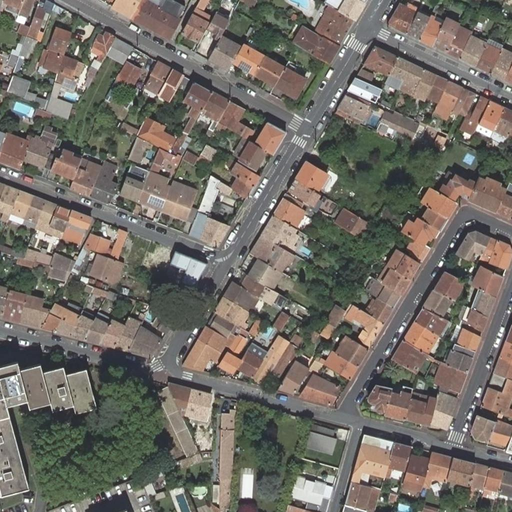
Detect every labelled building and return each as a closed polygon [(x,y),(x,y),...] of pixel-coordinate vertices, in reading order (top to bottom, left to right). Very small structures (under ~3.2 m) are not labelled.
[(24,0),(4,0),(4,1),(8,2),(6,9),(19,14),(24,0)] [(24,0),(19,14),(27,17),(33,0),(24,0)] [(121,7),(119,10),(131,17),(140,0),(115,0),(113,4),(121,7)] [(140,0),(131,17),(151,28),(161,8),(165,0),(160,0),(157,6),(145,0),(140,0)] [(151,28),(171,39),(181,20),(178,18),(182,10),(169,3),(171,0),(170,0),(165,0),(161,8),(151,28)] [(200,0),(196,8),(183,32),(198,40),(211,16),(202,11),(208,1),(208,0),(200,0)] [(339,11),(355,20),(365,3),(361,0),(326,0),(325,3),(330,6),(339,11)] [(30,27),(29,29),(38,32),(46,10),(44,9),(46,3),(39,1),(30,27)] [(388,25),(407,34),(418,12),(400,4),(388,25)] [(420,40),(432,46),(445,21),(435,16),(440,6),(436,4),(430,18),(420,40)] [(347,33),(355,20),(339,11),(330,6),(323,19),(330,23),(347,33)] [(407,34),(420,40),(430,18),(418,12),(407,34)] [(221,35),(227,23),(222,21),(223,18),(219,16),(215,13),(207,29),(210,31),(212,32),(211,35),(219,39),(221,35)] [(27,17),(19,14),(16,21),(24,24),(27,17)] [(8,18),(4,27),(13,30),(16,21),(8,18)] [(446,52),(458,27),(459,25),(446,18),(445,21),(432,46),(446,52)] [(322,36),(330,23),(323,19),(315,32),(322,36)] [(339,46),(347,33),(330,23),(322,36),(324,37),(339,46)] [(30,27),(22,24),(18,33),(23,35),(27,36),(29,29),(30,27)] [(329,63),(339,46),(324,37),(322,36),(315,32),(304,26),(293,43),(297,46),(304,49),(309,41),(318,46),(313,55),(329,63)] [(471,36),(472,33),(458,27),(446,52),(460,59),(471,36)] [(67,47),(72,33),(58,28),(49,51),(45,50),(40,62),(39,65),(40,65),(38,71),(45,74),(47,68),(58,72),(63,57),(67,47)] [(38,32),(29,29),(27,36),(35,39),(38,32)] [(92,66),(95,69),(97,71),(107,54),(116,38),(106,32),(104,37),(99,35),(94,47),(92,51),(100,55),(97,61),(95,60),(92,66)] [(242,47),(221,35),(219,39),(208,60),(229,71),(233,62),(242,47)] [(27,36),(25,41),(24,44),(30,47),(35,49),(38,40),(35,39),(27,36)] [(460,59),(476,66),(488,40),(485,39),(483,42),(471,36),(460,59)] [(116,38),(107,54),(124,64),(133,47),(116,38)] [(255,51),(259,45),(250,40),(246,46),(250,48),(255,51)] [(476,66),(490,73),(501,50),(489,44),(491,41),(488,40),(476,66)] [(30,47),(24,44),(23,46),(21,52),(20,54),(26,56),(30,47)] [(254,73),(264,57),(255,51),(250,48),(246,46),(243,45),(242,47),(233,62),(254,73)] [(375,46),(365,63),(370,66),(376,69),(381,71),(389,74),(397,57),(375,46)] [(490,73),(505,80),(511,64),(511,52),(502,48),(501,50),(490,73)] [(95,60),(97,61),(100,55),(92,51),(90,57),(95,60)] [(9,64),(15,67),(19,57),(13,54),(9,64)] [(83,64),(63,57),(58,72),(55,83),(60,85),(74,90),(78,79),(83,64)] [(275,85),(284,68),(279,65),(264,57),(254,73),(275,85)] [(386,82),(400,89),(400,88),(411,63),(397,57),(389,74),(386,82)] [(173,70),(158,61),(153,68),(150,74),(153,76),(146,88),(159,94),(173,70)] [(127,62),(118,80),(122,82),(132,87),(141,70),(127,62)] [(411,63),(400,88),(413,94),(415,91),(425,69),(411,63)] [(275,85),(296,97),(305,80),(293,73),(296,67),(290,64),(288,67),(286,65),(284,68),(275,85)] [(91,66),(87,74),(93,78),(97,71),(95,69),(92,66),(91,66)] [(425,69),(415,91),(427,97),(437,75),(425,69)] [(184,76),(173,70),(159,94),(170,100),(177,88),(184,76)] [(361,70),(356,77),(369,83),(373,75),(361,70)] [(449,81),(437,75),(427,97),(426,100),(427,101),(429,99),(435,102),(435,101),(439,103),(449,81)] [(11,78),(6,91),(24,98),(30,82),(12,76),(11,78)] [(194,81),(184,76),(177,88),(188,93),(194,81)] [(356,77),(348,91),(376,103),(377,101),(382,89),(369,83),(356,77)] [(110,91),(108,94),(113,98),(122,82),(118,80),(116,79),(115,82),(110,91)] [(212,91),(194,81),(188,93),(184,100),(197,108),(184,132),(188,134),(191,129),(202,110),(212,91)] [(463,87),(449,81),(439,103),(435,111),(448,117),(452,109),(463,87)] [(50,102),(56,104),(60,85),(55,83),(50,102)] [(127,103),(133,106),(137,97),(141,90),(135,87),(127,103)] [(470,90),(463,87),(452,109),(459,112),(470,90)] [(477,94),(470,90),(459,112),(466,115),(467,112),(477,94)] [(230,101),(212,91),(202,110),(204,112),(204,114),(214,119),(209,128),(214,131),(216,126),(218,122),(221,117),(230,101)] [(346,94),(335,112),(353,121),(355,116),(362,119),(367,109),(370,103),(358,98),(357,99),(346,94)] [(466,115),(461,125),(459,128),(467,131),(474,134),(475,131),(479,124),(490,101),(482,96),(472,115),(467,112),(466,115)] [(43,110),(47,112),(50,102),(37,97),(35,102),(40,104),(45,106),(43,110)] [(245,109),(230,101),(221,117),(218,122),(227,127),(233,131),(238,122),(241,116),(245,109)] [(479,124),(493,131),(505,107),(490,101),(479,124)] [(50,102),(47,112),(50,113),(59,116),(62,107),(50,102)] [(64,102),(62,107),(59,116),(68,120),(72,105),(64,102)] [(50,113),(47,112),(43,110),(45,106),(40,104),(38,108),(36,115),(48,119),(50,113)] [(511,110),(505,107),(493,131),(507,137),(510,133),(511,127),(511,110)] [(371,111),(367,109),(362,119),(366,121),(371,111)] [(377,133),(384,136),(389,126),(395,128),(399,130),(414,137),(419,126),(420,124),(403,117),(403,115),(396,111),(394,116),(386,113),(385,115),(378,130),(377,133)] [(143,124),(140,131),(137,136),(154,144),(168,152),(175,139),(161,132),(164,126),(146,117),(143,124)] [(218,122),(216,126),(224,131),(227,127),(218,122)] [(254,131),(238,122),(233,131),(245,138),(248,139),(248,140),(254,131)] [(267,151),(273,155),(286,132),(268,122),(255,144),(267,151)] [(126,124),(123,129),(128,132),(137,136),(140,131),(126,124)] [(479,124),(475,131),(489,138),(493,131),(479,124)] [(41,138),(35,136),(33,143),(30,142),(23,160),(44,168),(44,167),(51,170),(56,156),(50,154),(57,135),(50,132),(52,128),(46,125),(41,138)] [(0,146),(0,161),(20,169),(23,160),(30,142),(33,143),(35,136),(29,133),(27,139),(11,133),(13,128),(8,127),(1,147),(0,146)] [(182,131),(170,153),(176,156),(181,147),(188,134),(184,132),(182,131)] [(493,131),(489,138),(504,145),(507,139),(507,137),(493,131)] [(148,142),(137,136),(128,158),(139,163),(146,146),(149,148),(141,168),(131,164),(120,194),(138,201),(149,171),(160,148),(151,143),(148,142)] [(446,139),(440,136),(436,143),(442,146),(446,139)] [(236,154),(241,156),(250,141),(248,140),(248,139),(245,138),(236,154)] [(256,169),(267,151),(255,144),(252,142),(250,141),(240,159),(256,169)] [(207,144),(201,155),(210,160),(210,161),(216,150),(207,144)] [(170,153),(160,148),(149,171),(157,174),(164,157),(178,163),(185,149),(181,147),(176,156),(170,153)] [(482,153),(488,156),(489,155),(490,150),(485,147),(482,153)] [(51,170),(74,178),(81,159),(73,156),(74,152),(63,148),(60,158),(56,156),(51,170)] [(194,166),(198,159),(198,158),(187,152),(183,159),(194,166)] [(210,160),(201,155),(198,158),(198,159),(207,164),(210,160)] [(74,178),(70,188),(90,196),(102,167),(81,158),(81,159),(74,178)] [(230,170),(232,171),(238,162),(231,158),(227,164),(232,167),(230,170)] [(306,161),(295,179),(320,193),(322,190),(319,189),(327,174),(306,161)] [(102,167),(90,196),(110,204),(118,184),(111,182),(117,167),(104,162),(102,167)] [(254,186),(260,176),(238,162),(231,173),(239,178),(254,186)] [(149,171),(138,201),(158,209),(168,185),(167,184),(169,179),(169,178),(159,175),(157,174),(149,171)] [(233,189),(211,175),(205,192),(209,194),(212,186),(229,195),(233,189)] [(463,192),(470,195),(476,183),(469,179),(468,181),(455,175),(452,180),(450,180),(446,186),(443,185),(439,192),(454,200),(458,194),(463,192)] [(503,194),(504,194),(506,189),(478,177),(476,182),(483,186),(485,183),(497,188),(496,191),(503,194)] [(247,198),(254,186),(239,178),(233,189),(247,198)] [(295,179),(288,191),(296,196),(297,195),(302,198),(301,199),(314,207),(322,194),(320,193),(295,179)] [(186,220),(194,223),(195,219),(199,209),(192,207),(197,192),(197,191),(173,181),(171,186),(162,211),(186,220)] [(468,200),(496,212),(503,194),(496,191),(497,188),(485,183),(483,186),(476,182),(476,183),(470,195),(468,200)] [(11,212),(20,190),(6,185),(0,200),(0,210),(7,214),(5,221),(8,222),(9,218),(11,212)] [(158,209),(162,211),(171,186),(168,185),(158,209)] [(448,218),(457,202),(454,200),(439,192),(430,187),(428,190),(433,193),(428,202),(423,199),(422,201),(430,206),(448,218)] [(25,219),(34,195),(20,190),(11,212),(21,216),(19,222),(18,225),(21,227),(23,221),(25,219)] [(433,193),(428,190),(423,199),(428,202),(433,193)] [(273,215),(296,229),(306,212),(301,209),(303,204),(286,193),(283,198),(273,215)] [(496,212),(510,218),(511,213),(511,197),(504,194),(503,194),(496,212)] [(36,227),(46,200),(34,195),(25,219),(23,221),(36,227)] [(208,217),(214,203),(202,199),(199,209),(195,219),(200,221),(203,215),(208,217)] [(48,231),(58,204),(46,200),(36,227),(48,231)] [(68,220),(72,210),(58,204),(48,231),(62,237),(68,220)] [(440,231),(448,218),(430,206),(422,219),(434,227),(440,231)] [(386,207),(375,225),(385,231),(395,212),(386,207)] [(335,223),(340,226),(351,232),(360,217),(349,210),(344,208),(335,223)] [(87,227),(91,217),(72,210),(68,220),(86,227),(87,227)] [(21,216),(11,212),(9,218),(12,219),(19,222),(21,216)] [(194,223),(189,235),(218,246),(231,226),(203,215),(200,221),(195,219),(194,223)] [(273,215),(261,234),(284,248),(296,229),(273,215)] [(440,231),(434,227),(422,219),(414,215),(410,221),(409,221),(405,227),(400,225),(398,229),(418,241),(424,243),(428,237),(431,239),(433,235),(436,238),(440,231)] [(360,217),(351,232),(357,236),(366,221),(360,217)] [(80,244),(86,227),(68,220),(62,237),(61,237),(80,244)] [(468,232),(456,253),(468,260),(473,251),(482,255),(491,237),(475,230),(468,232)] [(120,234),(116,245),(122,248),(125,239),(127,233),(119,231),(118,233),(120,234)] [(110,241),(90,234),(84,246),(119,259),(122,248),(116,245),(114,250),(108,248),(110,241)] [(282,273),(284,274),(296,255),(284,248),(261,234),(250,254),(258,258),(282,273)] [(498,240),(491,237),(487,248),(494,251),(498,240)] [(490,262),(506,268),(511,252),(509,245),(498,240),(494,251),(490,262)] [(422,261),(430,247),(424,243),(418,241),(417,243),(412,241),(407,249),(411,251),(410,254),(422,261)] [(146,269),(166,276),(174,252),(148,242),(146,251),(152,253),(148,264),(137,259),(135,265),(146,269)] [(0,245),(0,252),(4,253),(11,255),(12,250),(0,245)] [(375,262),(382,251),(373,246),(367,257),(375,262)] [(26,253),(12,250),(11,255),(19,257),(24,258),(26,253)] [(39,253),(27,250),(26,253),(24,258),(35,261),(36,261),(39,253)] [(421,263),(397,250),(387,265),(394,270),(411,279),(421,263)] [(39,253),(36,261),(51,265),(54,257),(39,253)] [(68,278),(76,262),(55,254),(54,257),(51,265),(52,265),(49,273),(47,279),(52,280),(52,277),(67,280),(68,278)] [(114,272),(119,261),(99,254),(91,274),(116,284),(120,275),(114,272)] [(24,258),(19,257),(17,262),(33,266),(35,261),(24,258)] [(258,258),(248,274),(273,289),(282,273),(258,258)] [(36,261),(35,261),(33,266),(33,269),(49,273),(52,265),(51,265),(36,261)] [(124,263),(119,261),(114,272),(120,275),(124,263)] [(479,288),(496,297),(503,276),(482,266),(472,285),(479,288)] [(368,278),(369,275),(370,273),(361,268),(358,273),(368,278)] [(194,286),(201,275),(184,269),(180,281),(194,286)] [(389,287),(401,295),(411,279),(394,270),(387,281),(383,278),(381,282),(389,287)] [(445,271),(434,289),(451,298),(454,300),(457,292),(458,293),(461,287),(460,286),(464,280),(445,271)] [(258,296),(265,301),(271,292),(273,289),(248,274),(241,286),(256,295),(258,296)] [(368,278),(362,288),(365,290),(373,277),(369,275),(368,278)] [(381,300),(394,307),(401,295),(389,287),(381,282),(373,277),(365,290),(378,298),(381,300)] [(258,296),(256,295),(241,286),(233,281),(224,297),(249,311),(249,312),(258,296)] [(0,317),(2,318),(9,290),(0,287),(0,317)] [(92,292),(107,296),(109,292),(94,287),(92,292)] [(121,287),(119,293),(126,295),(128,289),(121,287)] [(471,308),(488,316),(496,297),(479,288),(471,308)] [(434,289),(423,307),(441,316),(451,298),(434,289)] [(2,318),(19,322),(26,295),(9,290),(2,318)] [(110,292),(108,298),(115,301),(117,295),(110,292)] [(19,322),(41,328),(49,313),(51,309),(41,307),(43,299),(32,296),(26,295),(19,322)] [(241,328),(244,329),(247,324),(243,322),(249,311),(224,297),(215,312),(219,314),(241,328)] [(368,314),(384,323),(394,307),(381,300),(378,298),(376,302),(368,314)] [(366,312),(368,314),(376,302),(373,300),(366,312)] [(55,332),(70,336),(83,310),(68,304),(66,308),(55,302),(51,309),(49,313),(41,328),(55,332)] [(373,341),(384,323),(368,314),(366,312),(356,306),(352,303),(351,303),(346,311),(344,315),(364,328),(360,333),(357,339),(366,344),(370,347),(373,341)] [(162,309),(151,305),(149,308),(159,314),(162,309)] [(337,327),(344,315),(346,311),(336,305),(327,321),(330,323),(336,327),(337,327)] [(460,326),(464,328),(481,336),(483,330),(488,316),(471,308),(467,306),(462,320),(460,326)] [(423,307),(415,320),(435,333),(439,335),(444,339),(446,334),(441,331),(448,320),(441,316),(423,307)] [(178,314),(162,309),(159,314),(153,325),(166,333),(178,314)] [(70,336),(85,340),(96,316),(83,310),(70,336)] [(281,331),(290,316),(283,311),(273,326),(281,331)] [(85,340),(100,344),(112,319),(98,312),(96,316),(85,340)] [(215,312),(206,325),(210,328),(219,314),(215,312)] [(237,328),(240,330),(241,328),(219,314),(210,328),(230,340),(237,328)] [(112,319),(100,344),(114,347),(128,320),(125,318),(124,319),(114,315),(112,319)] [(128,320),(114,347),(128,351),(141,326),(142,322),(129,317),(128,320)] [(250,333),(255,336),(265,321),(259,318),(250,333)] [(415,320),(404,339),(427,354),(429,351),(425,349),(435,333),(415,320)] [(329,339),(336,327),(330,323),(323,336),(329,339)] [(206,325),(198,339),(225,354),(227,352),(222,350),(225,344),(230,347),(233,342),(230,340),(210,328),(206,325)] [(457,325),(451,341),(458,344),(464,328),(460,326),(457,325)] [(141,326),(128,351),(152,357),(162,340),(154,334),(149,331),(141,326)] [(233,373),(237,367),(241,360),(236,357),(246,339),(244,338),(248,332),(244,329),(241,328),(240,330),(241,330),(233,342),(230,347),(227,352),(225,354),(219,364),(218,365),(233,373)] [(458,344),(475,351),(481,336),(464,328),(458,344)] [(314,343),(320,334),(314,330),(308,339),(314,343)] [(292,367),(295,361),(299,355),(294,352),(297,348),(294,346),(300,336),(295,332),(289,343),(288,344),(271,372),(279,377),(287,364),(292,367)] [(425,349),(429,351),(439,335),(435,333),(425,349)] [(268,370),(271,372),(288,344),(281,339),(282,338),(278,335),(269,350),(252,377),(260,382),(268,370)] [(358,366),(369,349),(347,335),(336,353),(358,366)] [(183,365),(207,372),(207,369),(213,360),(219,364),(225,354),(198,339),(183,365)] [(422,354),(425,357),(433,361),(434,359),(434,358),(427,354),(404,339),(392,359),(399,363),(412,371),(422,354)] [(511,342),(506,340),(500,356),(511,361),(511,342)] [(447,363),(468,372),(473,357),(475,351),(458,344),(455,351),(452,350),(447,363)] [(237,367),(252,377),(269,350),(266,348),(263,354),(250,346),(241,360),(237,367)] [(350,380),(358,366),(336,353),(334,352),(328,362),(322,358),(320,362),(323,364),(326,365),(350,380)] [(412,371),(416,373),(425,357),(422,354),(412,371)] [(508,378),(511,379),(511,361),(500,356),(494,373),(508,378)] [(319,372),(323,364),(320,362),(316,359),(311,367),(309,369),(309,370),(314,374),(317,375),(319,372)] [(440,385),(448,388),(459,393),(460,393),(468,372),(447,363),(442,362),(434,359),(433,361),(432,363),(441,366),(434,383),(440,385)] [(309,370),(309,369),(295,361),(292,367),(277,390),(293,394),(309,370)] [(0,494),(28,487),(7,408),(9,408),(7,403),(27,397),(30,406),(51,400),(53,408),(73,403),(75,411),(96,405),(87,371),(66,376),(64,368),(44,374),(42,366),(21,371),(19,363),(0,368),(0,494)] [(482,406),(499,412),(511,417),(511,410),(507,409),(511,396),(511,379),(508,378),(494,373),(489,387),(482,406)] [(300,396),(330,404),(339,386),(314,374),(300,396)] [(168,384),(169,387),(181,413),(188,415),(207,419),(211,396),(211,394),(168,382),(168,384)] [(376,385),(368,398),(368,399),(368,401),(370,402),(376,404),(375,407),(377,408),(378,410),(379,411),(381,412),(383,412),(384,410),(386,410),(391,392),(392,388),(376,385)] [(385,413),(405,418),(412,392),(413,388),(403,386),(401,394),(391,392),(386,410),(385,413)] [(194,454),(198,452),(169,387),(157,392),(187,457),(194,454)] [(430,422),(447,428),(457,399),(459,393),(448,388),(445,395),(438,392),(436,399),(430,422)] [(405,418),(430,425),(430,422),(436,399),(412,392),(405,418)] [(221,511),(227,511),(227,508),(229,509),(235,423),(236,410),(222,408),(220,504),(221,509),(221,511)] [(476,437),(489,441),(495,423),(496,420),(497,417),(492,416),(490,421),(478,416),(472,431),(476,437)] [(489,441),(507,446),(511,431),(511,426),(496,420),(495,423),(489,441)] [(312,424),(311,431),(333,437),(335,430),(312,424)] [(333,437),(311,431),(306,447),(333,454),(337,438),(333,437)] [(205,435),(192,437),(199,452),(210,451),(211,434),(205,435)] [(394,442),(364,434),(351,481),(370,486),(381,490),(385,475),(394,442)] [(394,442),(385,475),(391,477),(393,466),(405,469),(411,446),(394,442)] [(453,457),(432,452),(430,459),(423,485),(429,487),(431,477),(447,481),(447,479),(453,457)] [(197,460),(194,454),(187,457),(185,458),(187,464),(197,460)] [(423,485),(430,459),(420,456),(420,458),(412,455),(403,485),(421,490),(423,485)] [(475,463),(453,457),(447,479),(465,484),(463,492),(467,493),(467,492),(475,463)] [(490,467),(475,463),(467,492),(467,493),(467,496),(471,497),(472,494),(475,484),(485,487),(490,467)] [(504,471),(490,467),(485,487),(484,490),(482,500),(485,500),(487,493),(497,495),(498,492),(504,471)] [(511,472),(504,471),(498,492),(511,495),(511,472)] [(324,485),(296,476),(291,496),(315,503),(312,511),(314,511),(326,511),(331,498),(321,495),(324,485)] [(351,481),(345,504),(364,509),(370,486),(351,481)] [(169,490),(159,493),(161,498),(171,496),(169,490)] [(398,494),(390,492),(388,501),(395,503),(397,497),(398,494)] [(159,493),(149,496),(151,501),(161,498),(159,493)] [(398,493),(398,494),(397,497),(404,499),(414,502),(418,503),(419,498),(398,493)]
